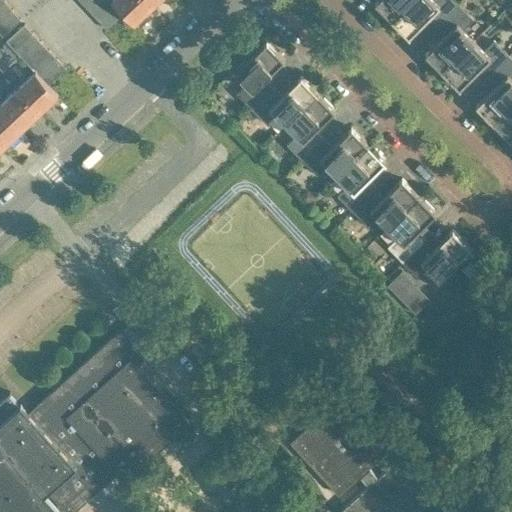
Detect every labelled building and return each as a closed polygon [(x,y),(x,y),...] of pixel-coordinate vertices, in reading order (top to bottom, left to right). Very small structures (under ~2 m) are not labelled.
[(90,11),(102,0),(84,0),(82,3),(90,11)] [(99,20),(116,4),(112,0),(102,0),(90,11),(99,20)] [(152,6),(146,0),(112,0),(116,4),(124,13),(134,23),(152,6)] [(376,0),(375,2),(392,19),(410,0),(376,0)] [(437,25),(459,3),(455,0),(410,0),(392,19),(410,37),(411,36),(410,35),(428,17),(437,25)] [(0,22),(14,10),(6,1),(0,6),(0,22)] [(442,70),(474,39),(464,29),(474,19),(459,3),(437,25),(445,34),(426,53),(442,70)] [(107,29),(124,13),(116,4),(99,20),(107,29)] [(22,19),(14,10),(0,22),(0,31),(3,35),(22,19)] [(16,48),(34,32),(25,23),(8,40),(16,48)] [(25,57),(42,41),(34,32),(16,48),(25,57)] [(487,76),(509,55),(494,39),(484,49),(474,39),(442,70),(460,88),(461,87),(460,86),(479,68),(487,76)] [(246,61),(245,59),(236,68),(238,69),(235,71),(246,82),(236,92),(251,107),(273,86),(265,77),(283,59),(284,60),(285,59),(267,40),(246,61)] [(33,66),(50,49),(42,41),(25,57),(33,66)] [(41,75),(58,58),(50,49),(33,66),(37,70),(41,75)] [(511,57),(509,55),(487,76),(496,85),(476,104),(493,121),(511,102),(511,57)] [(49,84),(67,67),(58,58),(41,75),(49,84)] [(59,94),(49,84),(41,75),(37,70),(18,87),(41,111),(59,94)] [(286,123),(318,92),(301,75),(282,95),(273,86),(251,107),(266,123),(276,113),(286,123)] [(41,111),(18,87),(1,104),(23,128),(41,111)] [(336,110),(318,92),(286,123),(297,134),(287,143),(302,159),(324,137),(315,129),(334,110),(335,111),(336,110)] [(511,102),(493,121),(511,139),(511,138),(511,137),(511,136),(511,102)] [(23,128),(1,104),(0,104),(0,137),(6,144),(23,128)] [(337,174),(369,143),(352,126),(332,146),(324,137),(302,159),(317,174),(327,164),(337,174)] [(386,161),(369,143),(337,174),(347,185),(337,195),(352,210),(374,188),(366,180),(385,161),(385,162),(386,161)] [(388,226),(419,195),(402,177),(383,197),(374,188),(352,210),(367,225),(377,215),(388,226)] [(307,188),(300,196),(307,202),(314,195),(307,188)] [(437,213),(419,195),(388,226),(398,236),(388,246),(403,261),(425,240),(416,231),(435,213),(436,213),(437,213)] [(433,248),(425,240),(403,261),(418,276),(428,267),(439,277),(442,274),(444,276),(453,267),(451,265),(469,247),(473,251),(474,250),(453,229),(433,248)] [(401,271),(388,285),(402,300),(416,286),(401,271)] [(189,421),(163,392),(138,363),(144,357),(120,330),(28,411),(21,405),(22,404),(21,403),(19,405),(10,394),(11,393),(10,391),(0,400),(0,511),(55,511),(63,505),(69,511),(116,471),(118,473),(124,479),(157,450),(173,436),(189,421)] [(393,447),(345,393),(292,441),(340,494),(361,476),(370,467),(393,447)] [(370,486),(342,510),(343,511),(414,511),(440,489),(407,452),(402,456),(382,473),(379,477),(373,470),(370,467),(361,476),(363,479),(370,486)]
